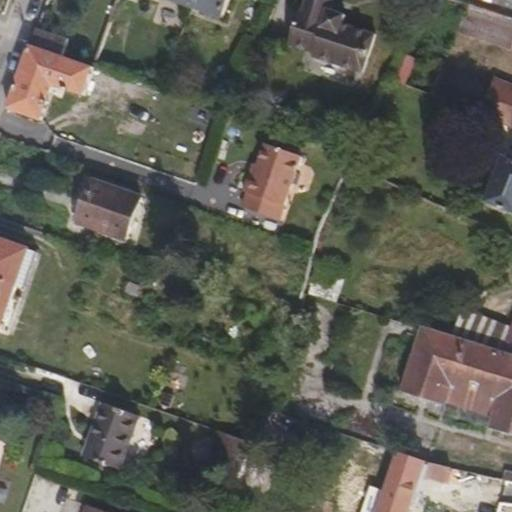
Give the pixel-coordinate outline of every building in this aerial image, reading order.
[(222,15),(227,0),(194,0),(192,5),(222,15)] [(366,77),(379,40),(345,29),(349,20),(332,15),(337,0),(310,0),(305,16),(303,15),(292,49),(317,57),(316,61),(366,77)] [(511,50),(511,20),(466,7),(458,33),(511,50)] [(65,54),(71,38),(38,26),(32,43),(65,54)] [(84,97),(95,65),(65,54),(32,43),(19,82),(9,110),(43,121),(55,86),(84,97)] [(224,55),(206,64),(213,77),(231,69),(224,55)] [(406,88),(417,61),(402,55),(389,81),(406,88)] [(485,116),(496,90),(444,71),(434,98),(485,116)] [(511,124),(511,85),(500,80),(496,90),(485,116),(511,124)] [(47,153),(52,140),(38,135),(33,148),(47,153)] [(55,156),(59,143),(52,140),(47,153),(55,156)] [(277,223),(301,159),(264,145),(254,174),(250,175),(243,196),(246,197),(242,209),(277,223)] [(511,210),(511,158),(503,155),(485,200),(511,210)] [(126,241),(140,197),(94,180),(81,217),(109,227),(107,234),(126,241)] [(26,287),(39,253),(0,238),(0,331),(9,335),(22,298),(17,296),(21,286),(26,287)] [(317,264),(309,294),(338,302),(346,272),(317,264)] [(313,324),(317,307),(301,303),(296,320),(313,324)] [(457,337),(462,323),(434,314),(430,328),(457,337)] [(511,434),(511,355),(505,353),(457,337),(430,328),(424,326),(401,394),(446,408),(448,401),(496,417),(492,429),(511,434)] [(301,366),(306,349),(291,345),(286,362),(301,366)] [(496,417),(448,401),(446,408),(444,416),(492,429),(496,417)] [(122,471),(142,416),(105,404),(86,458),(122,471)] [(410,511),(422,476),(427,462),(397,454),(378,511),(410,511)] [(446,482),(451,469),(427,462),(422,476),(446,482)] [(511,484),(511,473),(505,472),(503,482),(511,484)]
